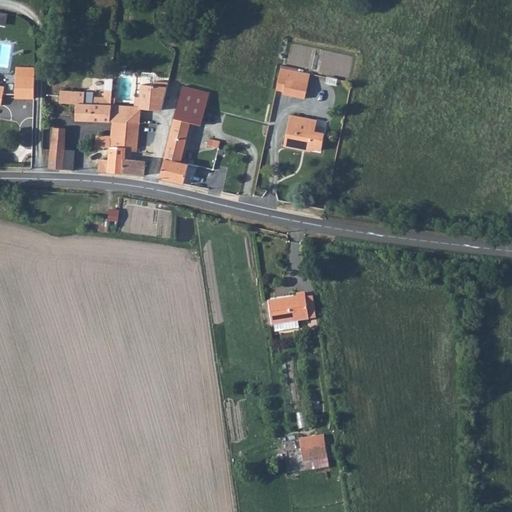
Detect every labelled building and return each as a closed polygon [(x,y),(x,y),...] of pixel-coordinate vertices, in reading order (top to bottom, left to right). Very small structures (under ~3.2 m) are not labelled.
[(0,23),(8,25),(10,12),(0,11),(0,23)] [(306,92),(308,78),(287,73),(279,72),(276,87),(285,87),(287,90),(306,92)] [(38,76),(20,75),(19,96),(37,97),(38,76)] [(167,81),(156,80),(156,83),(156,89),(166,89),(167,81)] [(0,103),(3,104),(9,90),(4,87),(5,83),(0,81),(0,103)] [(156,83),(144,83),(143,105),(154,105),(156,89),(156,83)] [(188,122),(198,124),(206,91),(179,84),(155,176),(180,181),(184,163),(177,161),(188,122)] [(79,109),(79,117),(113,119),(114,103),(114,92),(115,88),(108,88),(107,96),(104,95),(104,97),(103,103),(96,103),(96,96),(97,91),(63,89),(63,101),(74,101),(73,109),(79,109)] [(131,104),(114,103),(113,119),(115,119),(131,118),(131,104)] [(315,120),(289,114),(282,145),(300,149),(301,146),(319,150),(323,133),(313,131),(315,120)] [(114,133),(114,146),(128,148),(131,118),(115,119),(114,133)] [(128,152),(139,154),(143,121),(131,118),(128,148),(128,152)] [(52,161),(65,161),(67,146),(67,125),(54,124),(52,161)] [(98,133),(97,144),(112,146),(114,146),(114,133),(98,133)] [(76,147),(67,146),(65,161),(65,167),(76,168),(76,147)] [(101,158),(100,169),(126,172),(128,152),(128,148),(114,146),(112,146),(111,159),(101,158)] [(146,156),(143,154),(139,154),(128,152),(126,172),(148,175),(147,159),(146,156)] [(118,231),(120,210),(111,209),(110,217),(93,216),(92,229),(118,231)] [(270,296),(274,328),(299,326),(298,316),(310,315),(308,292),(307,288),(297,289),(297,292),(270,296)] [(314,291),(308,292),(310,315),(317,314),(314,291)] [(320,432),(296,435),(298,457),(323,454),(320,432)]
